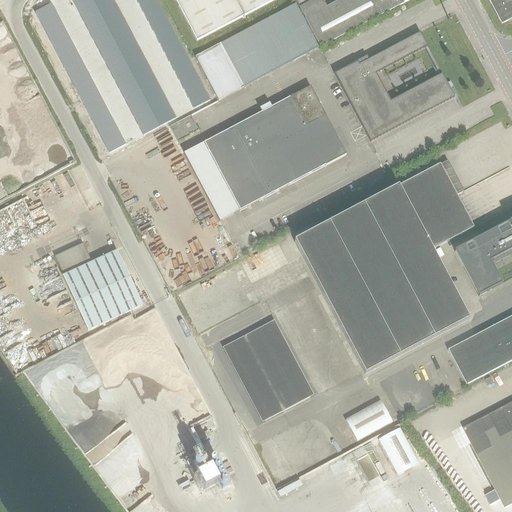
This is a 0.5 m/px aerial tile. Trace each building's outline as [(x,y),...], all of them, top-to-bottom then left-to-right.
[(92,0),(72,0),(79,14),(95,6),(92,0)] [(112,0),(105,0),(95,6),(100,15),(115,6),(112,0)] [(156,0),(149,0),(139,5),(144,14),(159,6),(156,0)] [(174,0),(196,42),(275,0),(174,0)] [(410,0),(339,0),(326,7),(322,0),(313,0),(299,8),(320,48),(410,0)] [(487,0),(501,25),(507,21),(511,18),(511,1),(511,0),(487,0)] [(39,22),(56,13),(51,4),(35,13),(39,22)] [(295,4),(220,44),(195,57),(218,101),(243,88),(318,49),(295,4)] [(95,6),(79,14),(84,23),(100,15),(95,6)] [(115,6),(100,15),(105,24),(120,15),(115,6)] [(159,6),(144,14),(148,23),(164,15),(159,6)] [(44,31),(61,22),(56,13),(39,22),(44,31)] [(100,15),(84,23),(89,32),(105,24),(100,15)] [(120,15),(105,24),(109,33),(125,24),(120,15)] [(164,15),(148,23),(153,32),(169,24),(164,15)] [(61,22),(44,31),(49,40),(65,31),(61,22)] [(105,24),(89,32),(94,41),(109,33),(105,24)] [(125,24),(109,33),(114,42),(130,33),(125,24)] [(169,24),(153,32),(160,45),(175,37),(169,24)] [(49,40),(54,49),(70,40),(65,31),(49,40)] [(109,33),(94,41),(98,50),(114,42),(109,33)] [(130,33),(114,42),(119,50),(134,42),(130,33)] [(334,74),(370,143),(454,98),(435,63),(441,75),(390,102),(376,75),(427,47),(420,33),(359,65),(357,62),(357,63),(357,62),(344,69),(334,74)] [(175,37),(160,45),(164,54),(180,46),(175,37)] [(75,49),(70,40),(54,49),(58,58),(75,49)] [(114,42),(98,50),(103,59),(119,50),(114,42)] [(134,42),(119,50),(125,63),(141,55),(134,42)] [(180,46),(164,54),(169,63),(185,55),(180,46)] [(63,67),(80,58),(75,49),(58,58),(63,67)] [(119,50),(103,59),(110,71),(125,63),(119,50)] [(141,55),(125,63),(130,72),(146,64),(141,55)] [(185,55),(169,63),(174,72),(190,64),(185,55)] [(80,58),(63,67),(68,76),(84,68),(80,58)] [(411,59),(408,68),(424,72),(426,63),(411,59)] [(125,63),(110,71),(114,80),(130,72),(125,63)] [(146,64),(130,72),(135,81),(150,73),(146,64)] [(190,64),(174,72),(175,73),(179,81),(194,73),(190,65),(190,64)] [(92,83),(84,68),(68,76),(76,91),(92,83)] [(130,72),(114,80),(119,89),(135,81),(130,72)] [(150,73),(135,81),(139,90),(155,82),(150,73)] [(194,73),(179,81),(183,90),(199,81),(194,73)] [(135,81),(119,89),(124,98),(139,90),(135,81)] [(199,81),(183,90),(188,99),(204,90),(199,81)] [(155,82),(139,90),(143,97),(144,99),(160,91),(159,88),(155,82)] [(81,100),(97,92),(92,83),(76,91),(81,100)] [(184,153),(220,221),(347,153),(311,86),(184,153)] [(139,90),(124,98),(127,105),(129,107),(144,99),(143,97),(139,90)] [(204,90),(188,99),(193,108),(208,99),(204,90)] [(160,91),(144,99),(149,108),(165,100),(160,91)] [(85,109),(102,101),(97,92),(81,100),(85,109)] [(144,99),(129,107),(133,116),(149,108),(144,99)] [(165,100),(149,108),(154,117),(169,109),(165,100)] [(90,118),(107,110),(102,101),(85,109),(90,118)] [(149,108),(133,116),(138,125),(154,117),(149,108)] [(169,109),(154,117),(158,126),(174,118),(169,109)] [(90,118),(95,127),(111,119),(107,110),(90,118)] [(154,117),(138,125),(143,134),(158,126),(154,117)] [(111,119),(95,127),(100,136),(116,128),(111,119)] [(100,136),(104,145),(121,137),(116,128),(100,136)] [(126,146),(121,137),(104,145),(109,154),(126,146)] [(439,165),(294,242),(364,375),(400,357),(468,320),(431,251),(473,229),(473,228),(471,229),(439,167),(440,166),(439,165)] [(511,220),(454,252),(478,297),(502,285),(490,262),(511,250),(511,220)] [(63,276),(92,263),(83,244),(54,257),(63,276)] [(62,277),(87,331),(142,306),(117,252),(92,263),(63,276),(62,277)] [(466,386),(511,361),(511,316),(447,351),(466,386)] [(493,384),(490,378),(484,381),(487,387),(493,384)] [(309,398),(304,389),(278,402),(283,412),(309,398)] [(344,420),(354,440),(389,422),(379,402),(359,412),(354,402),(340,409),(345,419),(344,420)] [(511,403),(463,429),(505,510),(511,506),(511,403)] [(400,429),(378,441),(397,476),(419,465),(400,429)] [(203,457),(192,463),(198,474),(195,475),(203,491),(218,483),(222,489),(230,485),(215,457),(205,462),(203,457)]
